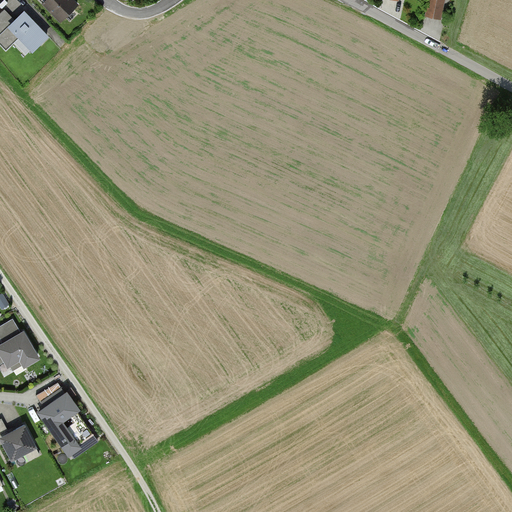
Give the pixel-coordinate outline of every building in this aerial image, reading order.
[(77,5),(73,0),(41,0),(61,20),(77,5)] [(447,1),(444,0),(430,0),(427,17),(443,20),(447,1)] [(0,42),(6,49),(20,36),(33,49),(47,35),(24,12),(15,21),(4,10),(0,14),(0,32),(1,34),(0,34),(0,42)] [(0,326),(8,340),(0,345),(0,348),(1,350),(0,350),(0,363),(6,360),(8,363),(21,356),(25,364),(38,356),(23,331),(21,333),(13,319),(0,326)] [(94,433),(66,394),(42,411),(50,421),(49,422),(69,451),(94,433)] [(0,443),(5,441),(13,457),(35,445),(24,425),(9,433),(2,419),(0,419),(0,443)]
